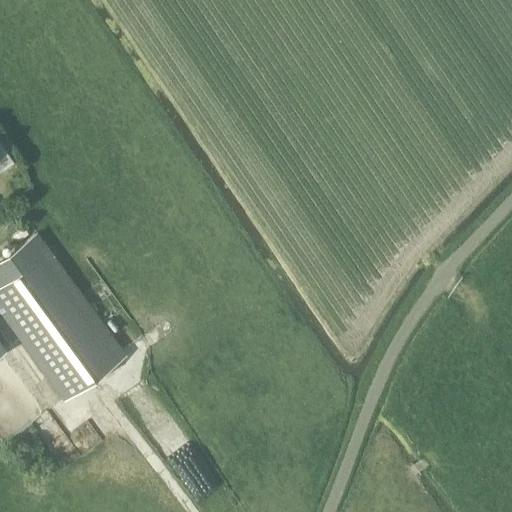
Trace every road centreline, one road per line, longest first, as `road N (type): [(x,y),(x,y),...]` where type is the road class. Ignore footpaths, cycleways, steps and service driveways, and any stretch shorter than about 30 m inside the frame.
road 1 (unclassified): [(321,511),(403,329),(511,205)]
road 2 (track): [(94,388),(191,511)]
